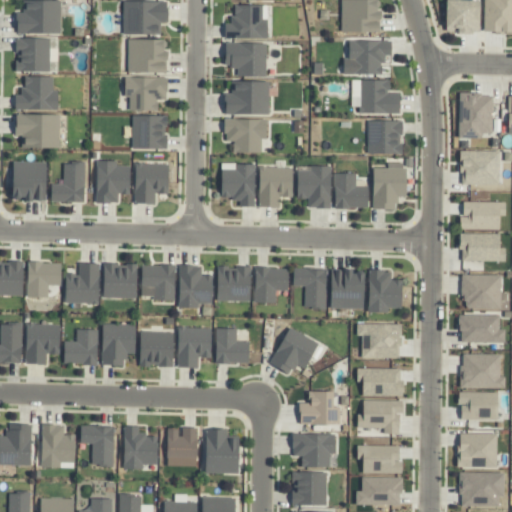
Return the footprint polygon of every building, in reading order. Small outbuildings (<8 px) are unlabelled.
[(58,0),(20,0),(21,12),(15,12),(15,32),(58,33),(58,0)] [(163,0),(121,0),(122,34),(158,33),(158,21),(165,21),(165,0),(163,0)] [(379,31),(379,9),(377,9),(377,0),(339,0),(339,31),(379,31)] [(444,0),(444,31),(478,31),(478,0),(444,0)] [(511,0),(482,0),(482,31),(511,32),(511,0)] [(223,37),(265,38),(266,18),(260,18),(260,4),(231,4),(231,23),(223,22),(223,37)] [(14,70),(47,71),(48,37),(14,37),(14,70)] [(126,71),(165,72),(165,50),(164,50),(164,39),(126,38),(126,71)] [(341,73),(381,74),(382,54),(390,54),(390,40),(347,39),(347,58),(342,58),(341,73)] [(235,76),(264,76),(264,42),(223,41),(223,65),(236,65),(235,76)] [(13,109),(55,109),(56,89),(51,89),(51,76),(22,75),(21,94),(14,94),(13,109)] [(165,76),(125,76),(125,109),(155,110),(155,98),(165,99),(165,76)] [(388,79),(350,79),(350,93),(353,93),(353,100),(355,100),(355,112),(398,112),(399,92),(388,92),(388,79)] [(267,81),(229,80),(229,93),(224,93),(223,114),(267,115),(267,81)] [(480,137),(480,132),(490,132),(491,93),(457,92),(456,137),(480,137)] [(19,147),(57,147),(57,114),(14,113),(13,135),(20,135),(19,147)] [(130,115),(131,149),(165,148),(165,114),(130,115)] [(259,152),(260,138),(264,138),(265,118),(223,118),(222,140),(231,140),(231,151),(259,152)] [(366,153),(400,153),(401,120),(366,120),(366,153)] [(498,150),(459,149),(459,183),(497,183),(498,150)] [(94,202),(116,202),(116,193),(127,193),(128,165),(114,164),(114,160),(95,160),(94,202)] [(11,199),(43,200),(44,161),(12,161),(11,199)] [(404,196),(404,162),(385,161),(385,167),(372,167),(371,208),(394,208),(395,195),(404,196)] [(49,183),(49,201),(82,201),(83,162),(62,162),(61,183),(49,183)] [(167,163),(134,162),(133,202),(152,203),(153,192),(166,192),(167,163)] [(329,166),(296,165),(295,199),(306,199),(306,207),(328,207),(329,166)] [(257,206),(277,207),(277,196),(290,196),(290,166),(258,166),(257,206)] [(354,173),(333,172),(333,207),(365,207),(366,185),(354,185),(354,173)] [(498,229),(498,211),(503,211),(503,201),(460,201),(460,228),(498,229)] [(498,233),(459,232),(459,261),(503,261),(503,249),(498,249),(498,233)] [(21,262),(0,261),(0,294),(21,295),(21,262)] [(25,296),(46,297),(46,284),(59,284),(59,262),(26,261),(25,296)] [(63,301),(96,302),(97,263),(77,262),(76,273),(64,273),(63,301)] [(134,297),(135,265),(116,264),(116,262),(102,262),(101,296),(134,297)] [(172,299),(173,264),(140,264),(139,295),(152,295),(151,299),(172,299)] [(211,275),(199,274),(200,265),(177,265),(176,307),(196,307),(196,302),(210,303),(211,275)] [(229,265),(216,265),(215,299),(248,300),(249,266),(229,265)] [(253,302),(273,302),(274,289),(286,289),(286,267),(253,266),(253,302)] [(324,268),(291,268),(291,285),(303,285),(303,307),(324,307),(324,268)] [(329,269),(329,307),(362,307),(362,271),(348,271),(348,269),(329,269)] [(401,279),(389,279),(390,270),(368,269),(366,311),(386,312),(386,307),(400,307),(401,279)] [(499,274),(460,274),(461,308),(499,307),(499,274)] [(458,340),(487,341),(487,334),(497,335),(498,315),(458,314),(458,340)] [(0,361),(18,362),(19,322),(0,322),(0,361)] [(23,363),(43,363),(44,353),(57,354),(57,324),(24,323),(23,363)] [(100,323),(99,364),(123,365),(123,353),(133,353),(133,324),(100,323)] [(209,327),(176,326),(176,367),(195,367),(195,356),(209,357),(209,327)] [(317,342),(288,326),(268,363),(288,374),(294,363),(303,368),(317,342)] [(234,327),(213,328),(214,363),(247,362),(246,340),(235,340),(234,327)] [(61,362),(94,364),(96,329),(75,329),(74,340),(62,340),(61,362)] [(171,332),(138,331),(137,365),(171,366),(171,332)] [(459,385),(496,387),(498,354),(461,353),(459,385)] [(400,368),(359,367),(359,395),(400,395),(400,368)] [(332,406),(331,390),(307,391),(307,402),(298,402),(298,424),(338,423),(338,406),(332,406)] [(460,419),(495,419),(496,392),(457,391),(456,405),(460,405),(460,419)] [(399,431),(399,400),(359,399),(359,430),(399,431)] [(0,435),(0,463),(29,464),(29,423),(6,423),(5,435),(0,435)] [(59,467),(59,462),(72,462),(73,434),(62,434),(62,424),(40,424),(39,466),(59,467)] [(111,426),(79,425),(78,443),(90,443),(90,464),(111,465),(111,426)] [(136,426),(122,425),(121,468),(141,468),(141,463),(154,463),(155,434),(136,434),(136,426)] [(195,465),(195,427),(178,427),(178,428),(165,428),(165,465),(195,465)] [(237,473),(237,436),(225,435),(225,429),(205,429),(204,472),(237,473)] [(327,467),(328,452),(332,452),(333,434),(291,433),(291,455),(300,455),(300,466),(327,467)] [(457,433),(457,467),(495,466),(495,433),(457,433)] [(399,446),(358,444),(358,472),(398,473),(399,446)] [(325,472),(291,471),(290,504),(324,505),(325,472)] [(502,472),(458,472),(458,505),(497,506),(497,495),(502,495),(502,472)] [(400,477),(360,476),(359,490),(354,490),(353,503),(399,505),(400,477)] [(27,511),(28,492),(7,491),(7,511),(27,511)] [(138,511),(139,494),(117,494),(116,511),(138,511)] [(233,511),(234,497),(200,496),(199,511),(233,511)] [(70,511),(71,498),(39,498),(38,511),(70,511)] [(109,511),(110,498),(89,498),(89,510),(76,510),(76,511),(109,511)] [(194,511),(195,501),(162,500),(161,511),(194,511)]
